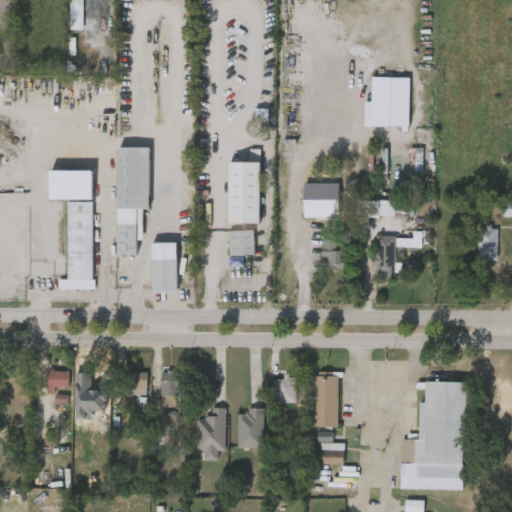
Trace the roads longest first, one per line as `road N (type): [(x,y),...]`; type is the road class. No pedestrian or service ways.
road 1 (secondary): [(511,320),(0,318)]
road 2 (secondary): [(0,341),(511,342)]
